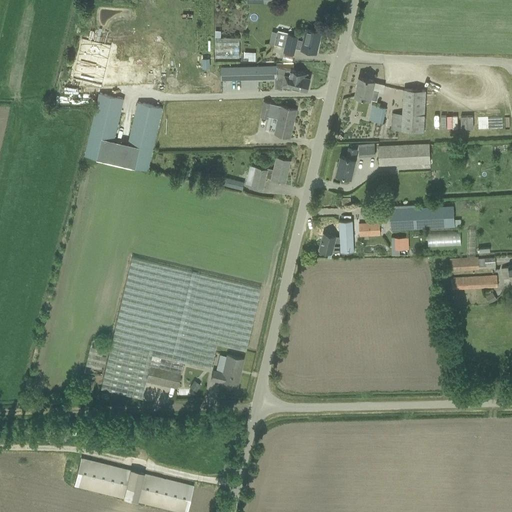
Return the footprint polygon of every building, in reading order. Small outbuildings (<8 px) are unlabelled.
[(301,49),(315,53),(316,53),(321,32),(306,28),(303,41),(297,39),(298,36),(278,31),(275,44),(285,46),(283,52),(293,55),(295,48),(301,49)] [(138,60),(72,62),(73,76),(90,76),(90,85),(157,83),(157,73),(157,54),(137,55),(138,60)] [(277,65),(221,66),(222,78),(222,79),(278,78),(277,65)] [(308,74),(286,68),(282,86),(293,89),(293,87),(307,90),(310,78),(306,77),(306,74),(308,74)] [(383,92),(385,84),(374,82),(375,81),(360,77),(355,96),(370,99),(372,90),(383,92)] [(404,89),(403,113),(402,129),(423,130),(425,90),(404,89)] [(84,155),(123,164),(148,170),(163,107),(138,101),(128,143),(115,140),(125,98),(99,92),(99,94),(97,104),(84,155)] [(269,116),(272,103),(273,102),(264,100),(260,116),(269,118),(269,116)] [(297,109),(281,105),(279,116),(274,133),(290,136),(297,109)] [(385,107),(380,106),(377,120),(382,121),(385,107)] [(506,114),(460,116),(461,128),(507,127),(506,114)] [(430,143),(378,145),(379,165),(431,163),(430,143)] [(356,149),(349,147),(347,157),(341,155),(337,174),(351,177),(356,159),(354,158),(356,149)] [(285,182),(290,160),(277,157),(273,172),(267,171),(268,169),(256,166),(251,186),(264,189),(266,178),(285,182)] [(243,190),(243,188),(245,182),(227,177),(224,185),(243,190)] [(391,229),(455,226),(454,205),(390,208),(391,229)] [(340,236),(339,236),(324,232),(319,250),(329,252),(332,253),(332,251),(340,251),(340,253),(354,252),(353,220),(339,221),(340,236)] [(376,221),(359,223),(360,236),(381,235),(380,221),(376,221)] [(461,244),(461,231),(429,232),(429,245),(461,244)] [(409,249),(409,237),(395,237),(395,249),(409,249)] [(450,259),(450,272),(459,272),(459,270),(479,269),(478,257),(450,259)] [(132,258),(103,379),(101,389),(141,398),(146,380),(151,364),(181,371),(183,362),(210,368),(216,344),(245,351),(260,289),(132,258)] [(497,275),(452,277),(452,289),(498,287),(497,275)] [(495,300),(491,293),(485,297),(490,304),(495,300)] [(453,346),(461,344),(459,333),(451,335),(453,346)] [(223,372),(213,369),(211,379),(221,381),(220,383),(237,387),(243,358),(227,355),(223,372)] [(151,364),(146,380),(177,387),(181,371),(151,364)] [(92,395),(94,385),(82,383),(80,393),(92,395)] [(190,397),(190,389),(177,389),(178,398),(190,397)] [(187,511),(194,485),(81,458),(74,486),(177,510),(182,511),(187,511)]
